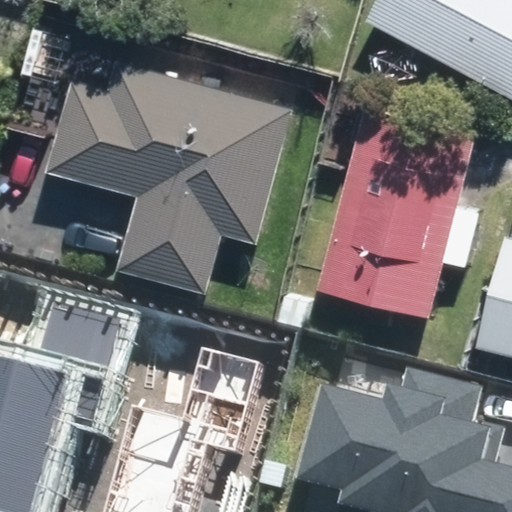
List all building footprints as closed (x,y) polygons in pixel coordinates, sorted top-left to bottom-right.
[(511,86),(511,0),(380,0),(373,16),(511,86)] [(301,103),(123,56),(117,84),(80,74),(56,167),(146,191),(127,263),(216,287),(231,228),(266,237),(301,103)] [(372,100),(330,284),(440,310),(482,126),(372,100)] [(511,235),(486,337),(511,344),(511,235)] [(0,511),(43,511),(68,422),(103,431),(135,317),(50,293),(33,352),(0,342),(0,511)] [(322,383),(285,511),(511,511),(511,466),(496,462),(506,427),(475,418),(483,387),(408,366),(403,384),(387,380),(382,399),(322,383)]
